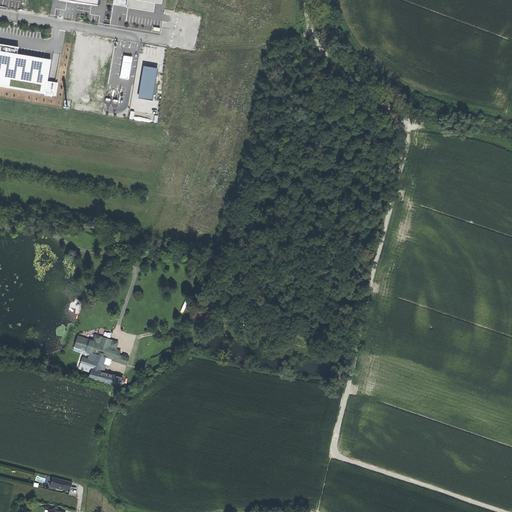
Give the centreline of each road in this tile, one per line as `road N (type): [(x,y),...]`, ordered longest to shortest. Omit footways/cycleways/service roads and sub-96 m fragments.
road 1 (track): [(502,511),(332,449),(412,121),(306,37)]
road 2 (unclassified): [(181,37),(164,41),(0,13)]
